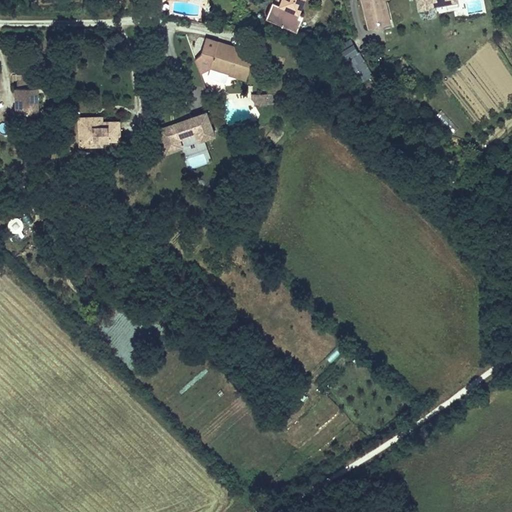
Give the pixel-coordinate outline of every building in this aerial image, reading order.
[(297,14),(303,0),(280,0),(278,5),(271,1),(263,18),(294,33),(302,16),(297,14)] [(359,0),(366,29),(390,23),(386,7),(385,1),(381,2),(379,0),(359,0)] [(417,0),(420,12),(447,6),(447,9),(460,7),(458,0),(417,0)] [(251,77),(260,53),(244,48),(243,49),(242,53),(237,51),(238,47),(222,42),(210,37),(205,53),(196,56),(202,70),(213,66),(232,73),(233,71),(251,77)] [(13,77),(13,104),(36,105),(36,78),(38,76),(38,64),(16,64),(16,77),(13,77)] [(251,77),(233,71),(232,73),(232,75),(250,81),(251,77)] [(268,105),(268,93),(257,93),(257,98),(257,105),(268,105)] [(208,108),(159,126),(168,149),(182,144),(180,137),(197,130),(200,138),(217,132),(208,108)] [(98,111),(80,111),(80,140),(94,140),(94,127),(101,127),(101,135),(102,135),(120,135),(120,116),(103,116),(98,116),(98,111)] [(102,135),(101,135),(101,127),(94,127),(94,140),(102,140),(102,135)] [(9,232),(23,231),(22,217),(8,218),(9,232)]
